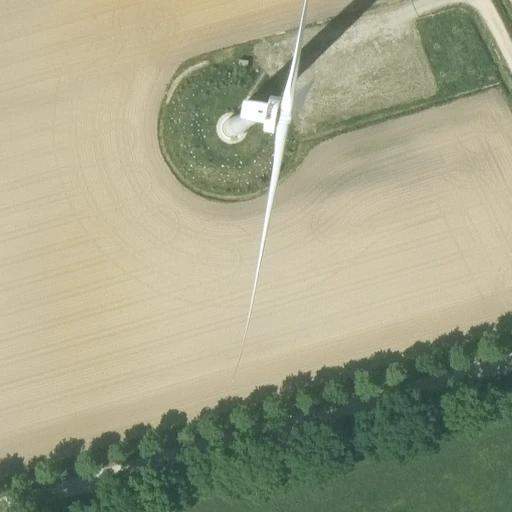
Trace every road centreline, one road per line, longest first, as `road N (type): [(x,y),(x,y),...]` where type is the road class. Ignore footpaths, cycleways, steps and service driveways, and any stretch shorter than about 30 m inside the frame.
road 1 (track): [(0,506),(511,361)]
road 2 (track): [(428,0),(285,42)]
